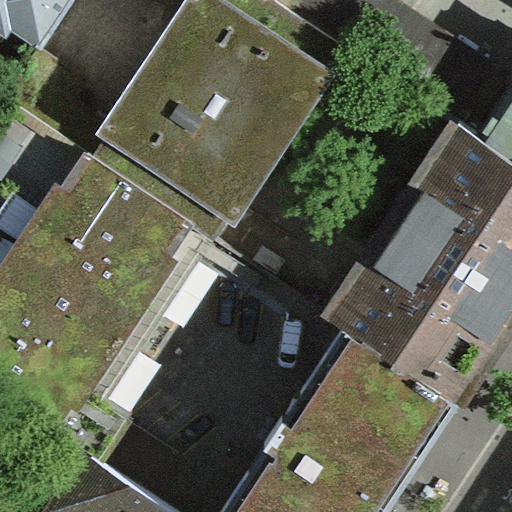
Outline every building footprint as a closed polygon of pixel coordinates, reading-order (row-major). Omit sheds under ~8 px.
[(0,0),(0,20),(4,23),(9,16),(41,37),(65,0),(0,0)] [(3,94),(213,233),(246,184),(285,125),(340,42),(277,0),(169,0),(185,11),(123,105),(110,124),(69,97),(83,78),(35,46),(3,94)] [(277,0),(340,42),(452,116),(488,63),(392,0),(277,0)] [(511,80),(477,133),(511,155),(511,80)] [(92,455),(100,461),(130,417),(103,399),(133,353),(213,233),(3,94),(0,99),(0,388),(20,407),(92,455)] [(511,155),(477,133),(457,119),(363,260),(330,311),(344,320),(457,395),(491,343),(511,311),(511,155)] [(457,395),(344,320),(320,357),(233,488),(216,511),(380,511),(435,429),(458,396),(457,395)] [(177,511),(100,461),(92,455),(60,503),(73,511),(177,511)]
